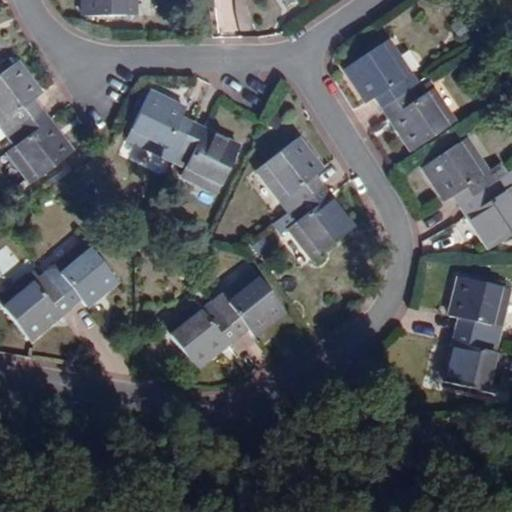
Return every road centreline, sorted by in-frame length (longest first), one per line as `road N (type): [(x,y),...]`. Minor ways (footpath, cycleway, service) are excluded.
road 1 (residential): [(0,369),(213,409),(252,398),(380,318),(401,263),(395,225),(381,190),(291,53)]
road 2 (track): [(511,419),(295,439),(237,428),(213,409)]
road 3 (residential): [(29,0),(54,40),(83,58),(291,53)]
